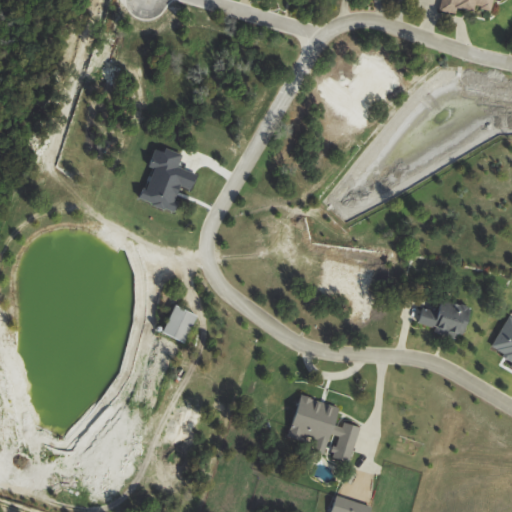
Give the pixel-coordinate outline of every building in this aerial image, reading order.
[(491,11),(493,0),(440,0),(438,9),(455,14),(457,7),(475,12),(476,7),(491,11)] [(173,212),(182,186),(192,189),(197,175),(177,168),(182,154),(165,149),(164,152),(155,149),(149,167),(152,168),(141,201),(173,212)] [(185,342),(196,314),(174,305),(163,333),(185,342)] [(511,318),(508,316),(490,347),(503,354),(498,362),(511,370),(511,368),(511,318)] [(341,412),(304,394),(285,434),(299,441),(302,436),(324,447),(341,412)] [(331,457),(348,463),(360,427),(341,421),(336,435),(338,436),(331,457)] [(330,511),(369,511),(371,506),(335,496),(330,511)]
